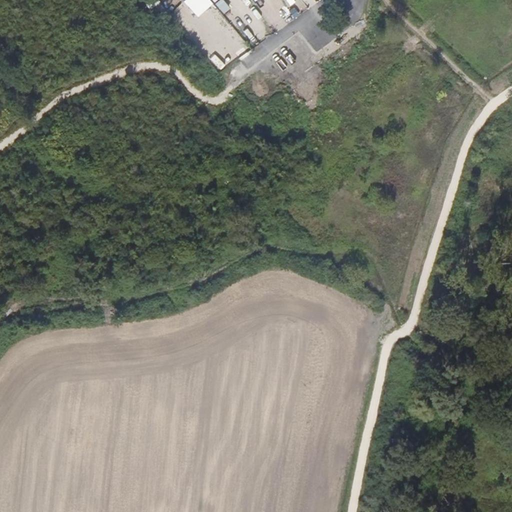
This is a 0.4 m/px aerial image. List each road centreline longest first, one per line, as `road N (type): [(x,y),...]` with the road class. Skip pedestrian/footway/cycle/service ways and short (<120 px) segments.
road 1 (track): [(381,511),(441,216),(473,130),(511,94)]
road 2 (track): [(503,101),(446,56),(398,0)]
